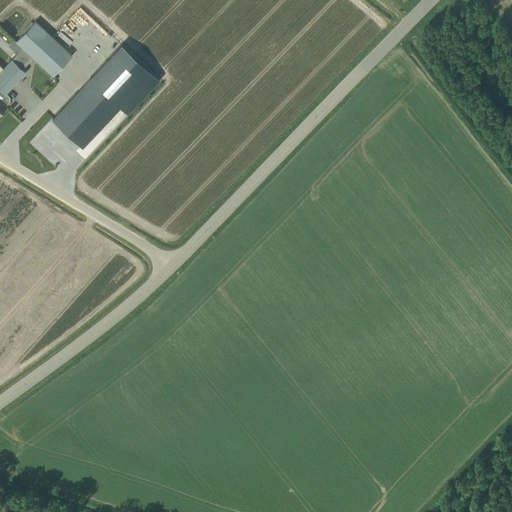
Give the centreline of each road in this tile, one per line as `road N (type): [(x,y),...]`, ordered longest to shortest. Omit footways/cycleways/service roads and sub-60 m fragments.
road 1 (unclassified): [(173,264),(431,0)]
road 2 (unclassified): [(0,402),(173,264)]
road 3 (unclassified): [(173,264),(0,159)]
